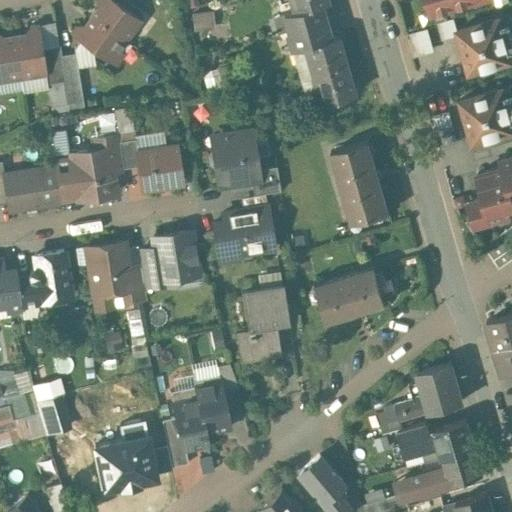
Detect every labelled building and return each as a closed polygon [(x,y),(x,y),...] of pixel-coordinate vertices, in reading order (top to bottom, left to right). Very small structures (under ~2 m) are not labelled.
[(140,18),(115,0),(96,0),(98,5),(91,14),(125,39),(140,18)] [(325,0),(288,0),(291,10),(292,11),(318,3),(326,1),(325,0)] [(455,0),(428,0),(431,11),(456,3),(455,0)] [(318,3),(292,11),(291,10),(283,13),(288,30),(323,20),(318,3)] [(193,27),(214,25),(212,9),(191,11),(193,27)] [(75,25),(70,32),(110,61),(125,39),(91,14),(84,24),(75,25)] [(499,16),(456,28),(468,71),(511,59),(509,51),(501,24),(499,16)] [(323,20),(288,30),(293,48),(302,45),(329,37),(323,20)] [(511,50),(511,33),(509,22),(501,24),(509,51),(511,50)] [(30,25),(25,32),(13,34),(20,77),(45,73),(46,72),(42,48),(38,24),(30,25)] [(0,34),(0,79),(20,77),(13,34),(2,36),(0,34)] [(329,37),(302,45),(306,59),(310,73),(344,64),(336,35),(329,37)] [(59,44),(42,48),(46,72),(45,73),(46,83),(65,80),(61,54),(59,44)] [(75,52),(61,54),(65,80),(66,90),(81,88),(75,52)] [(310,73),(306,59),(295,62),(300,76),(310,73)] [(344,64),(310,73),(319,102),(353,93),(344,64)] [(502,86),(460,98),(472,141),(511,129),(511,120),(504,94),(502,86)] [(134,129),(117,132),(118,140),(135,137),(134,129)] [(250,132),(211,138),(213,148),(212,148),(208,154),(209,162),(215,167),(216,167),(218,182),(250,177),(257,175),(256,168),(250,132)] [(135,137),(118,140),(119,144),(123,167),(138,165),(136,150),(137,150),(135,137)] [(387,211),(366,140),(330,150),(351,222),(387,211)] [(119,144),(106,146),(111,169),(123,167),(119,144)] [(137,150),(136,150),(138,165),(141,188),(181,181),(175,144),(137,150)] [(106,146),(71,151),(72,158),(77,194),(78,198),(114,192),(111,169),(106,146)] [(503,165),(477,172),(484,195),(468,200),(475,222),(491,217),(508,212),(506,205),(511,202),(511,154),(501,158),(503,165)] [(72,158),(54,160),(55,164),(60,197),(77,194),(72,158)] [(55,164),(3,172),(9,209),(60,201),(60,197),(55,164)] [(276,165),(256,168),(257,175),(250,177),(253,194),(280,190),(276,165)] [(266,204),(222,212),(223,220),(212,221),(214,231),(218,256),(219,260),(237,257),(236,252),(273,246),(266,204)] [(491,217),(477,221),(479,227),(492,223),(491,217)] [(189,229),(153,235),(155,247),(160,278),(161,278),(196,272),(189,229)] [(214,231),(202,233),(206,258),(218,256),(214,231)] [(122,240),(86,245),(94,293),(122,288),(129,287),(126,266),(122,240)] [(155,247),(138,249),(140,263),(144,285),(162,282),(161,278),(160,278),(155,247)] [(30,271),(31,274),(37,273),(41,299),(42,300),(45,299),(50,303),(58,301),(60,297),(71,295),(63,249),(35,253),(36,266),(34,266),(30,271)] [(310,253),(299,258),(305,274),(317,270),(310,253)] [(140,263),(126,266),(129,287),(122,288),(126,306),(146,299),(144,285),(140,263)] [(374,266),(312,284),(322,319),(384,301),(374,266)] [(15,267),(3,269),(8,299),(6,299),(8,308),(21,306),(20,302),(16,276),(15,267)] [(31,274),(16,276),(20,302),(41,299),(37,273),(31,274)] [(283,283),(241,290),(248,334),(236,336),(239,358),(280,352),(275,322),(288,320),(283,283)] [(511,311),(487,320),(494,347),(511,341),(511,311)] [(288,320),(275,322),(280,352),(293,350),(288,320)] [(511,341),(494,347),(502,373),(511,369),(511,341)] [(145,342),(131,344),(133,356),(147,354),(145,342)] [(66,375),(59,351),(45,355),(44,351),(31,355),(35,367),(48,363),(53,379),(66,375)] [(228,361),(215,364),(217,373),(218,373),(222,389),(237,386),(228,361)] [(450,361),(418,370),(420,378),(408,381),(412,397),(404,399),(409,416),(422,412),(429,409),(429,410),(461,401),(450,361)] [(35,367),(27,369),(36,401),(57,395),(53,379),(48,363),(35,367)] [(217,373),(192,378),(194,384),(195,384),(204,431),(205,431),(230,426),(222,389),(218,373),(217,373)] [(194,384),(169,389),(175,416),(181,448),(184,447),(208,442),(205,431),(204,431),(195,384),(194,384)] [(57,395),(36,401),(45,431),(66,425),(57,395)] [(404,399),(383,405),(388,422),(409,416),(404,399)] [(422,412),(409,416),(410,420),(423,416),(422,412)] [(175,416),(161,419),(171,465),(187,462),(184,447),(181,448),(175,416)] [(466,419),(435,428),(439,445),(442,455),(474,446),(466,419)] [(427,420),(397,429),(405,455),(422,450),(439,445),(435,428),(429,429),(427,420)] [(148,431),(92,443),(102,488),(158,476),(148,431)] [(442,455),(439,445),(422,450),(425,461),(442,455)] [(474,446),(442,455),(445,465),(450,483),(481,474),(474,446)] [(319,454),(297,472),(331,511),(339,511),(346,507),(348,505),(340,495),(336,489),(343,483),(319,454)] [(445,465),(395,480),(398,493),(405,491),(406,496),(450,483),(445,465)] [(68,511),(60,482),(45,486),(53,511),(68,511)] [(343,483),(336,489),(340,495),(345,491),(343,483)] [(301,511),(280,486),(255,506),(260,511),(301,511)] [(398,493),(362,503),(365,511),(381,511),(409,504),(406,496),(400,497),(398,493)] [(492,511),(486,493),(456,501),(458,511),(492,511)] [(38,511),(25,494),(6,508),(9,511),(38,511)] [(458,511),(456,501),(443,505),(445,511),(441,511),(458,511)]
